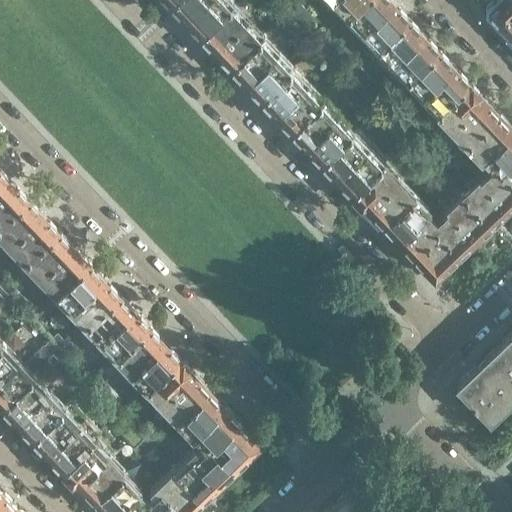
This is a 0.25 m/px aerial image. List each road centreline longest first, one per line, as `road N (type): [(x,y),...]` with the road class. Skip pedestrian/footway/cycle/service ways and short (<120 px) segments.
road 1 (unclassified): [(448,345),(114,0)]
road 2 (unclassified): [(0,112),(329,461)]
road 3 (unclassified): [(489,511),(387,404)]
